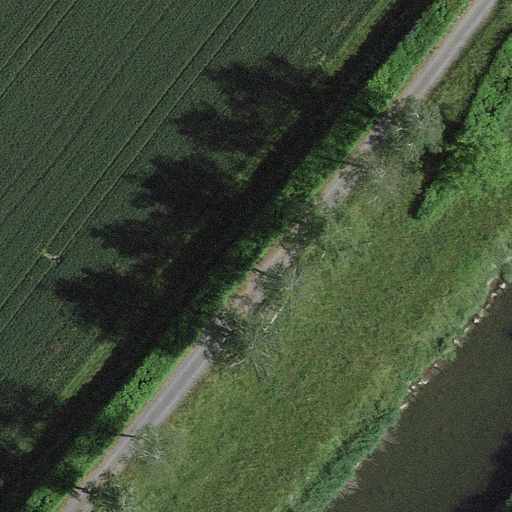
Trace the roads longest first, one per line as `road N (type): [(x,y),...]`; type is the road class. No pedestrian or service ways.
road 1 (track): [(0,477),(401,0)]
road 2 (track): [(113,511),(511,35)]
